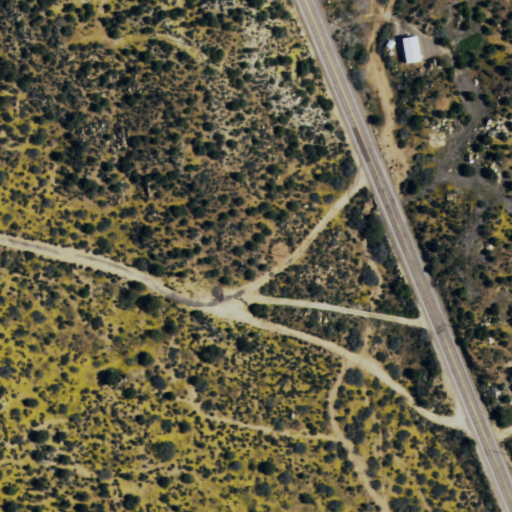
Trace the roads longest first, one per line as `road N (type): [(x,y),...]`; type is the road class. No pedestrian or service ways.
road 1 (secondary): [(511,504),(310,0)]
road 2 (residential): [(374,158),(228,309),(184,305),(152,278),(0,242)]
road 3 (residential): [(444,511),(158,332),(174,296)]
